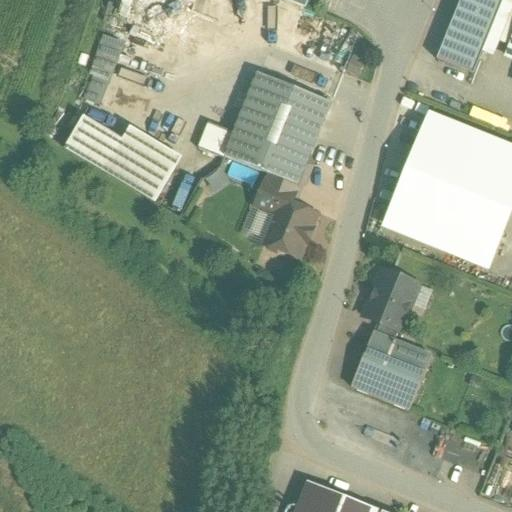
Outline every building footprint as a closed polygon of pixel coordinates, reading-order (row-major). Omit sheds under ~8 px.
[(505,0),(466,0),(438,66),(471,80),(505,0)] [(511,37),(502,63),(511,67),(511,37)] [(102,39),(78,99),(97,106),(120,46),(102,39)] [(334,108),(255,77),(222,161),(301,192),(334,108)] [(484,273),(511,198),(511,147),(421,114),(415,130),(401,125),(378,185),(390,189),(374,232),(484,273)] [(124,147),(81,122),(61,157),(155,212),(182,167),(130,137),(124,147)] [(254,198),(236,247),(294,270),(313,219),(254,198)] [(422,291),(380,272),(357,325),(398,342),(422,291)] [(431,358),(375,337),(350,394),(406,416),(431,358)] [(361,511),(305,490),(296,511),(361,511)]
